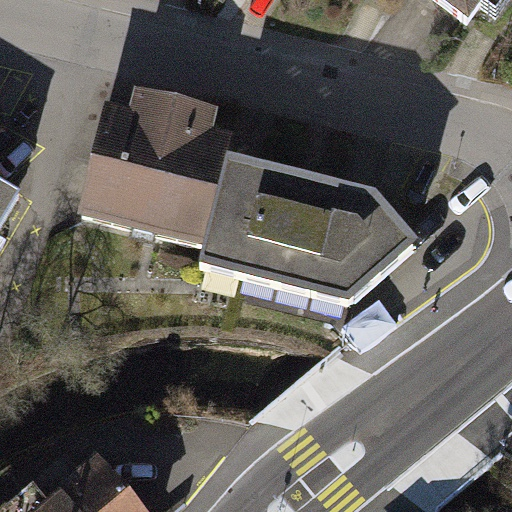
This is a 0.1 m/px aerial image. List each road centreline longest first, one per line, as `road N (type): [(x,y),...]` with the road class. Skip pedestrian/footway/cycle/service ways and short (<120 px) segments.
road 1 (residential): [(511,152),(0,13)]
road 2 (secondary): [(281,511),(511,328)]
